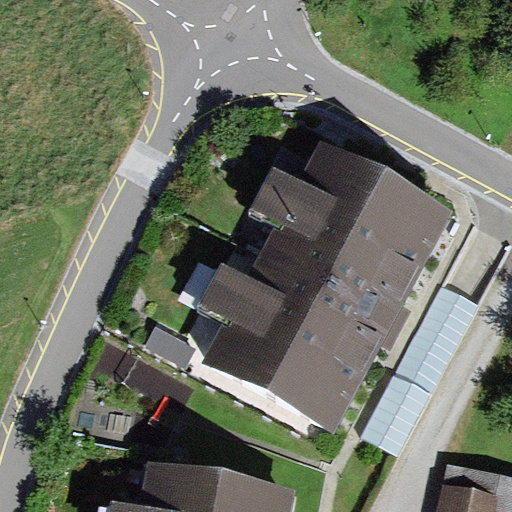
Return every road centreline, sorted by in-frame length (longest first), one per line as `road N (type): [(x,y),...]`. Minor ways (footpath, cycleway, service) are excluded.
road 1 (residential): [(0,508),(6,471),(112,226),(165,126),(227,39)]
road 2 (residential): [(511,181),(227,39)]
road 3 (residential): [(511,298),(401,511)]
